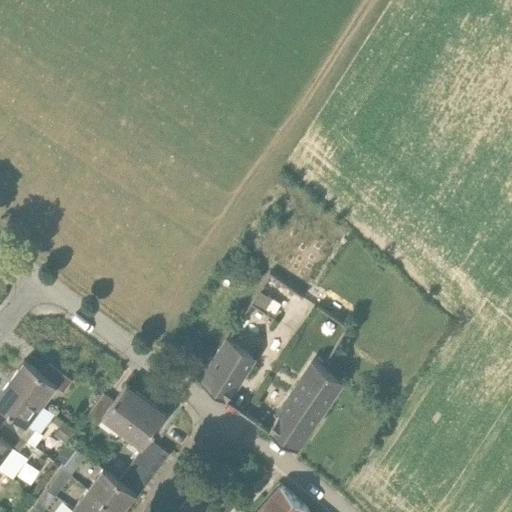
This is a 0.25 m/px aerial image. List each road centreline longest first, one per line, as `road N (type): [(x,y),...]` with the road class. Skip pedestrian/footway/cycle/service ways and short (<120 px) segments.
road 1 (residential): [(223,421),(40,284)]
road 2 (residential): [(349,511),(223,421)]
